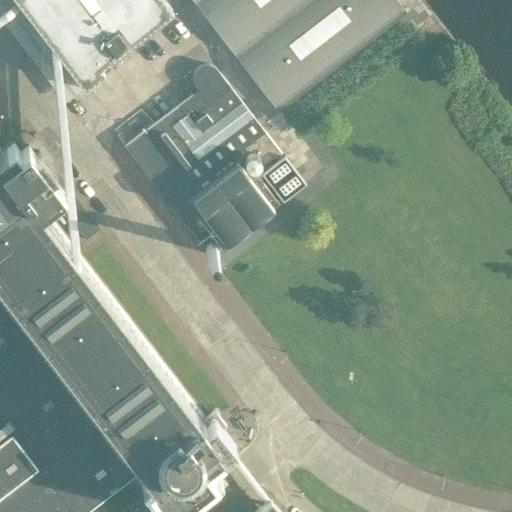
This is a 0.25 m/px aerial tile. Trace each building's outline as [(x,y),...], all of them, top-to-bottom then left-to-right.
[(164,0),(19,0),(69,64),(75,72),(81,80),(86,85),(111,66),(107,60),(172,11),(164,0)] [(403,8),(396,0),(194,0),(276,106),(403,8)] [(241,151),(240,151),(239,150),(265,131),(230,86),(216,68),(215,67),(213,65),(211,64),(209,64),(207,63),(204,63),(202,64),(200,64),(198,66),(197,67),(195,69),(194,71),(193,73),(193,75),(193,77),(193,79),(194,81),(195,83),(198,88),(124,145),(185,225),(198,215),(216,239),(221,245),(223,247),(279,204),(254,171),(248,175),(238,162),(242,159),(243,158),(243,157),(243,155),(243,153),(242,152),(241,151)] [(127,140),(153,120),(144,108),(117,128),(127,140)] [(0,511),(83,511),(133,474),(144,487),(147,484),(158,498),(161,496),(171,508),(213,476),(203,463),(221,449),(223,447),(228,443),(230,442),(216,425),(220,422),(217,418),(216,418),(216,417),(215,417),(214,417),(214,416),(213,416),(212,416),(212,417),(211,417),(210,417),(210,418),(209,418),(209,419),(208,420),(205,415),(52,217),(62,209),(85,239),(99,228),(39,150),(35,153),(28,144),(20,150),(13,142),(6,148),(5,147),(1,150),(0,148),(0,511)] [(282,511),(270,496),(269,497),(264,501),(249,511),(282,511)]
